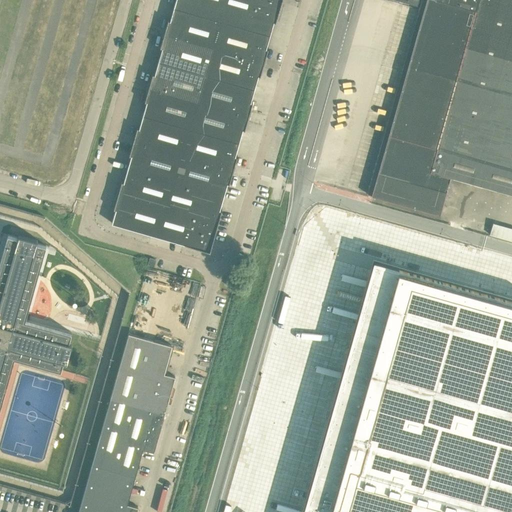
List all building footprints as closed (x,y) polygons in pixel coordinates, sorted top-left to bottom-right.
[(275,23),(279,7),(281,0),(175,0),(169,21),(168,20),(168,19),(160,47),(159,48),(160,48),(160,47),(162,48),(154,74),(153,74),(153,73),(152,73),(152,74),(147,91),(144,102),(145,102),(145,101),(146,101),(139,128),(137,128),(138,127),(137,126),(132,145),(128,156),(129,156),(129,155),(131,155),(123,182),(122,182),(122,180),(113,210),(114,210),(114,209),(115,209),(111,223),(207,250),(210,248),(221,209),(221,210),(219,210),(227,183),(228,183),(228,184),(228,185),(237,155),(236,155),(236,156),(235,156),(242,129),(244,129),(243,131),(244,131),(244,130),(252,101),(251,102),(250,102),(258,75),(259,75),(259,77),(268,47),(267,47),(267,48),(266,48),(273,21),(275,22),(274,23),(275,23)] [(511,0),(394,0),(423,8),(371,195),(439,215),(444,197),(450,177),(511,194),(511,0)] [(511,239),(511,226),(494,221),(490,233),(511,239)] [(60,370),(71,332),(25,319),(45,245),(7,234),(0,260),(0,406),(14,357),(60,370)] [(149,258),(148,264),(154,266),(156,260),(149,258)] [(511,511),(511,299),(374,260),(303,511),(511,511)] [(136,511),(138,506),(127,503),(142,448),(153,451),(174,376),(163,373),(171,345),(128,333),(77,511),(136,511)]
